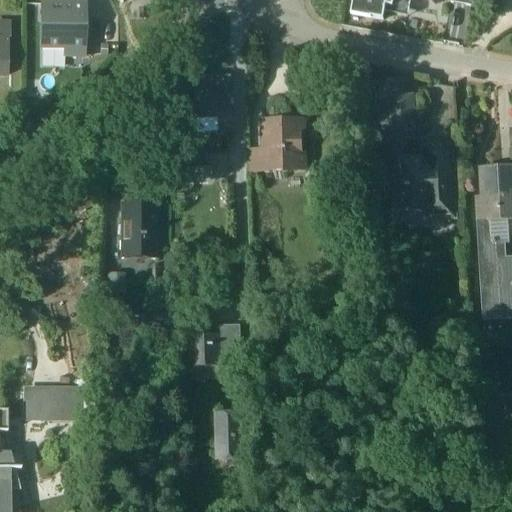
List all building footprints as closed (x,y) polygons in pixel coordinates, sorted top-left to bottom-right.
[(357,0),(358,0),(356,0),(355,0),(353,16),(383,22),(385,8),(392,9),(393,0),(421,0),(430,2),(430,0),(357,0)] [(473,0),(451,0),(451,4),(472,8),(473,0)] [(87,8),(42,8),(42,57),(87,57),(87,8)] [(315,68),(288,69),(289,89),(316,88),(315,68)] [(227,80),(191,82),(193,121),(217,119),(217,124),(229,124),(227,80)] [(414,131),(413,97),(388,98),(390,132),(414,131)] [(302,124),(261,125),(263,171),(286,171),(286,168),(303,167),(302,124)] [(205,155),(179,155),(179,169),(205,169),(205,155)] [(448,155),(425,156),(425,162),(403,163),(405,208),(427,207),(451,206),(448,155)] [(511,168),(479,170),(481,205),(475,205),(476,223),(490,223),(511,221),(511,168)] [(135,203),(122,203),(122,208),(120,208),(120,225),(135,225),(135,208),(135,203)] [(451,206),(427,207),(427,220),(451,219),(451,206)] [(153,208),(135,208),(135,225),(120,225),(120,258),(153,258),(153,208)] [(503,246),(491,247),(490,223),(476,223),(482,322),(511,320),(511,260),(504,261),(503,246)] [(238,329),(218,330),(219,338),(221,338),(221,350),(238,350),(238,329)] [(218,330),(202,331),(202,339),(188,339),(189,382),(239,380),(238,350),(221,350),(221,338),(219,338),(218,330)] [(202,331),(188,331),(188,339),(202,339),(202,331)] [(49,397),(24,397),(24,422),(48,422),(49,397)] [(75,397),(49,397),(48,422),(74,423),(75,397)] [(0,511),(3,511),(4,495),(13,495),(16,494),(7,457),(0,456),(0,436),(5,437),(5,415),(0,414),(0,511)] [(239,418),(217,418),(218,461),(240,460),(239,418)]
